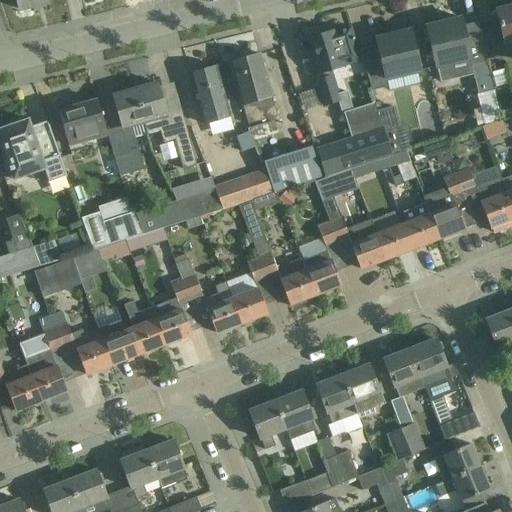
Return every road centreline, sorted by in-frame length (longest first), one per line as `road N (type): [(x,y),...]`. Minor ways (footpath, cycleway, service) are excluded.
road 1 (unclassified): [(0,63),(262,0)]
road 2 (residential): [(204,387),(449,293)]
road 3 (residential): [(0,464),(204,387)]
road 4 (residential): [(511,446),(449,293)]
road 5 (residential): [(254,511),(204,387)]
